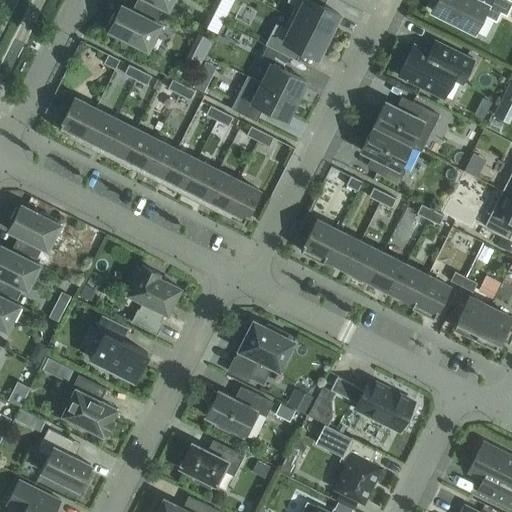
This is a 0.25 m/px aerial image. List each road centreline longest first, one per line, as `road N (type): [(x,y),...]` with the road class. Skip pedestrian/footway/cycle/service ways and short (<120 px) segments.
road 1 (residential): [(394,0),(249,290)]
road 2 (residential): [(113,511),(229,280)]
road 3 (residential): [(0,163),(229,280)]
road 4 (residential): [(249,290),(465,399)]
road 5 (residential): [(81,0),(0,161)]
road 6 (residential): [(406,511),(465,399)]
